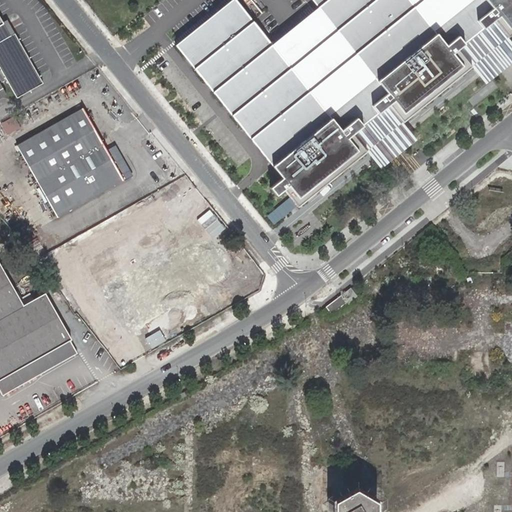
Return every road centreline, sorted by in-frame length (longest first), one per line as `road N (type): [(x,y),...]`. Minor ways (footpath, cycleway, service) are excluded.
road 1 (residential): [(64,0),(303,290)]
road 2 (unknown): [(124,136),(143,163),(136,178),(58,223),(37,222),(2,163),(2,145),(64,97),(95,106)]
road 3 (tertiary): [(303,290),(0,466)]
road 4 (tertiary): [(511,127),(303,290)]
road 5 (unknown): [(149,380),(111,292),(212,179)]
